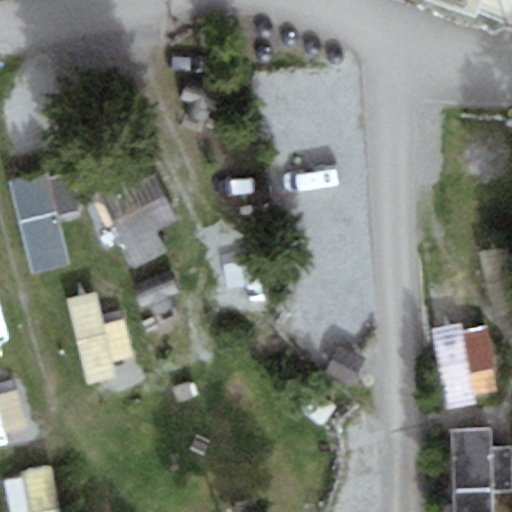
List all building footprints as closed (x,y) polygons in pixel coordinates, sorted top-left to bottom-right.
[(390,0),(401,5),(464,10),(464,0),(390,0)] [(216,70),(182,64),(174,111),(207,117),(216,70)] [(95,189),(126,265),(165,249),(154,224),(172,217),(151,167),(95,189)] [(75,209),(72,171),(17,175),(25,269),(66,266),(61,211),(75,209)] [(482,347),(461,299),(420,316),(441,365),(482,347)] [(0,345),(8,344),(0,312),(0,345)] [(131,313),(98,320),(107,367),(141,360),(131,313)] [(0,440),(26,435),(15,389),(0,392),(0,440)] [(451,425),(451,482),(489,482),(489,425),(451,425)] [(20,511),(55,511),(50,469),(16,473),(20,511)]
